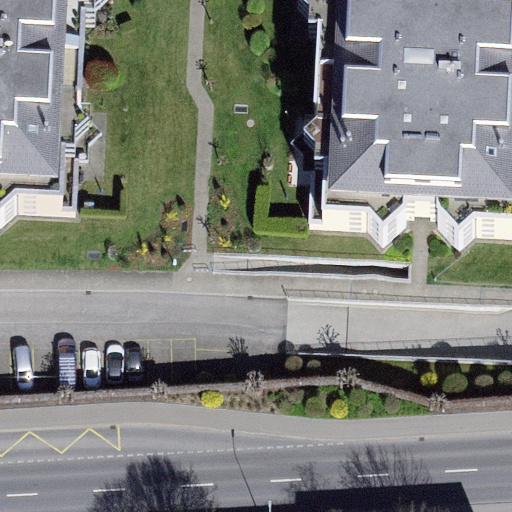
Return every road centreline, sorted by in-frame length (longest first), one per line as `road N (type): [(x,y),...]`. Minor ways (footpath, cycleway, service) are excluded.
road 1 (primary): [(511,469),(0,498)]
road 2 (residential): [(0,319),(264,315)]
